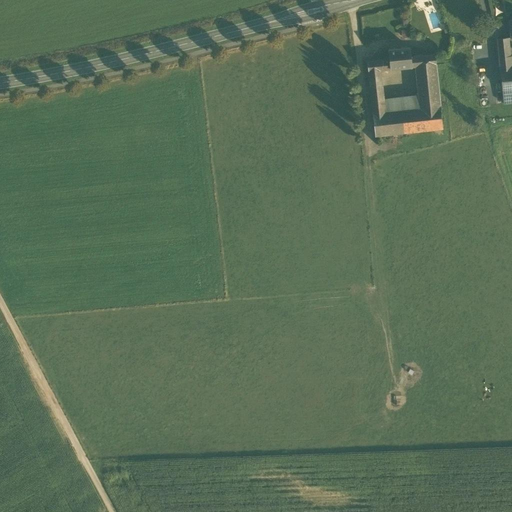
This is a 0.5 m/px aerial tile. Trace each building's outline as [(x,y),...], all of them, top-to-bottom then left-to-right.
[(498,39),(499,50),(508,49),(507,38),(498,39)] [(389,59),(391,69),(415,66),(421,65),(420,56),(410,57),(409,48),(409,47),(389,50),(389,49),(388,49),(388,50),(389,50),(389,53),(389,59)] [(508,49),(499,50),(499,57),(509,56),(508,49)] [(418,96),(419,107),(440,105),(435,54),(420,56),(421,65),(415,66),(418,96)] [(499,57),(500,71),(511,69),(511,57),(510,56),(509,56),(499,57)] [(391,69),(389,59),(379,60),(367,62),(370,88),(382,87),(380,70),(391,69)] [(511,69),(500,71),(502,89),(511,88),(511,69)] [(371,96),(382,94),(382,87),(370,88),(371,96)] [(511,88),(502,89),(504,104),(511,102),(511,88)] [(371,96),(372,112),(384,111),(383,100),(382,94),(371,96)] [(418,96),(383,100),(384,111),(419,107),(418,96)] [(443,128),(440,105),(419,107),(384,111),(372,112),(375,136),(443,128)]
